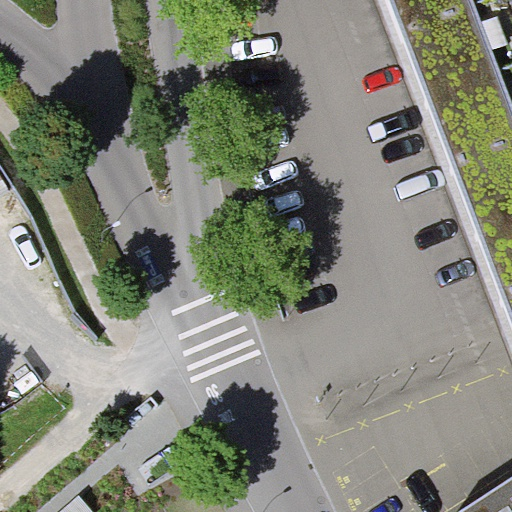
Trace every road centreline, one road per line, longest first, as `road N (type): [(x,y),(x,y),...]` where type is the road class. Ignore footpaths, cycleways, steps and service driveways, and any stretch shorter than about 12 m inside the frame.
road 1 (residential): [(91,0),(203,338),(295,511)]
road 2 (track): [(151,362),(0,502)]
